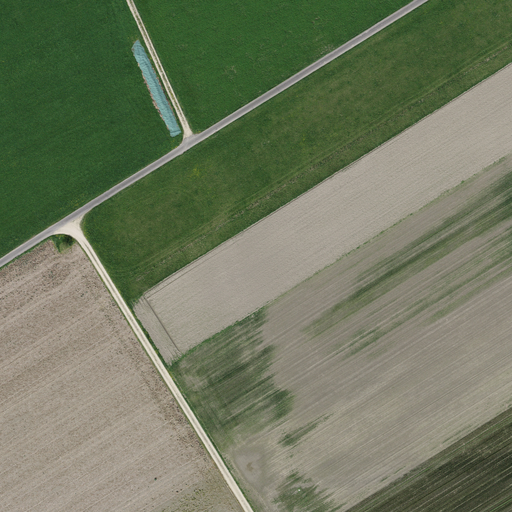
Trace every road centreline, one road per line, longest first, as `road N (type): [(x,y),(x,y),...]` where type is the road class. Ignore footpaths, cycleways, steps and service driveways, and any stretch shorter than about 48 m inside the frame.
road 1 (track): [(0,263),(421,0)]
road 2 (track): [(246,511),(67,221)]
road 3 (track): [(192,142),(128,0)]
